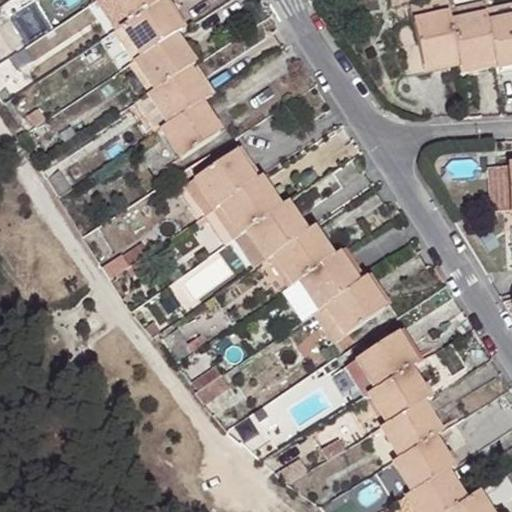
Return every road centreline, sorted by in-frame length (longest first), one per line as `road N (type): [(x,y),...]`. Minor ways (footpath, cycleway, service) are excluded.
road 1 (track): [(0,130),(254,511)]
road 2 (residential): [(511,347),(378,138)]
road 3 (residential): [(378,138),(288,0)]
road 4 (residential): [(511,130),(378,138)]
